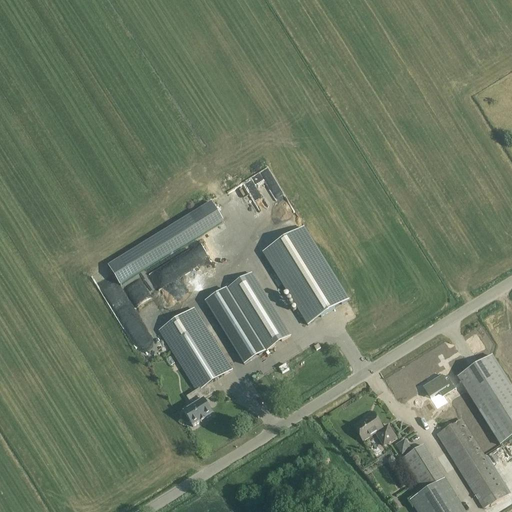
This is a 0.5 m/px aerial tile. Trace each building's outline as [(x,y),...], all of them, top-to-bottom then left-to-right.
[(271,170),(229,187),(241,215),(275,201),(272,192),(279,189),(271,170)] [(211,204),(109,267),(120,286),(222,223),(211,204)] [(349,301),(304,229),(263,254),(308,326),(349,301)] [(158,292),(205,261),(198,250),(150,281),(158,292)] [(285,328),(252,274),(228,289),(266,351),(291,337),(285,328)] [(226,291),(206,303),(244,365),(265,353),(226,291)] [(195,310),(159,332),(170,350),(197,393),(201,390),(214,382),(232,370),(206,328),(195,310)] [(511,438),(511,388),(492,358),(458,378),(500,445),(511,438)] [(429,384),(423,388),(424,391),(425,391),(430,399),(438,394),(439,394),(441,393),(443,396),(448,393),(454,389),(456,391),(456,390),(448,377),(444,379),(442,376),(438,379),(439,379),(430,385),(429,384)] [(212,418),(203,403),(184,416),(193,430),(212,418)] [(382,429),(374,416),(354,428),(363,443),(375,435),(383,448),(397,439),(388,425),(382,429)] [(461,421),(437,436),(483,510),(490,506),(490,507),(508,496),(461,421)] [(400,443),(395,446),(402,456),(411,450),(408,445),(403,448),(400,443)] [(424,450),(403,463),(422,494),(443,481),(424,450)] [(422,494),(410,502),(415,511),(464,511),(445,480),(443,481),(422,494)]
